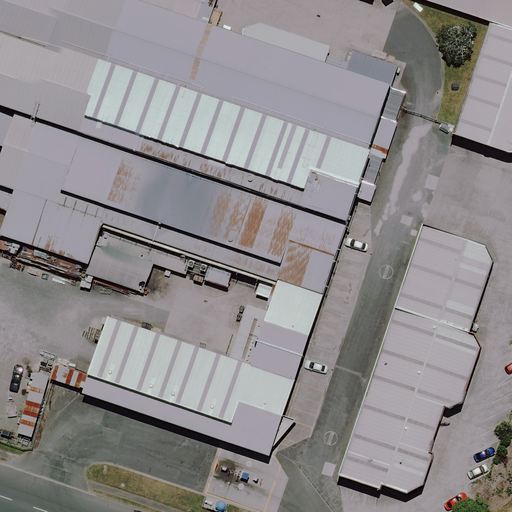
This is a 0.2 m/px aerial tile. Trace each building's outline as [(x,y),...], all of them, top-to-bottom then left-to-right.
[(406,110),(410,95),(130,0),(0,0),(0,106),(24,114),(0,185),(23,192),(7,239),(96,268),(110,227),(284,285),(331,301),(355,225),(359,226),(367,201),(374,204),(406,110)] [(511,0),(434,0),(434,3),(511,28),(511,0)] [(460,127),(456,136),(511,154),(511,30),(494,24),(460,127)] [(491,249),(428,228),(345,479),(387,493),(389,487),(413,495),(429,488),(437,460),(433,457),(451,409),(457,411),(467,405),(483,352),(478,341),(472,339),(498,265),(491,249)] [(302,382),(331,301),(284,285),(257,368),(302,382)] [(257,368),(116,320),(92,393),(91,396),(277,458),(302,382),(257,368)] [(51,378),(22,370),(12,405),(26,409),(19,435),(34,439),(51,378)]
